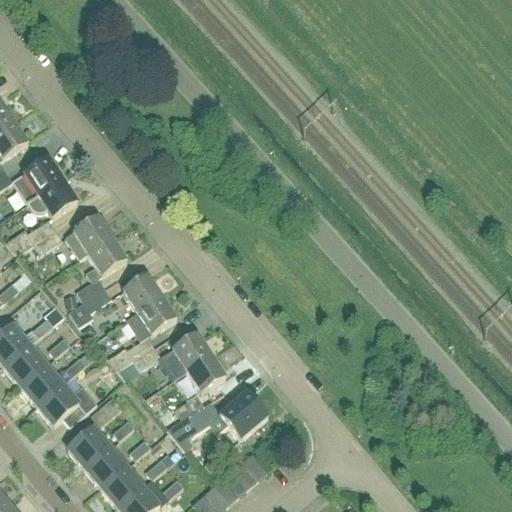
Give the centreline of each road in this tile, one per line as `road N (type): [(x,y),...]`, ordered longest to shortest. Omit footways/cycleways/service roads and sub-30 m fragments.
road 1 (unclassified): [(511,446),(109,0)]
road 2 (residential): [(348,458),(0,39)]
